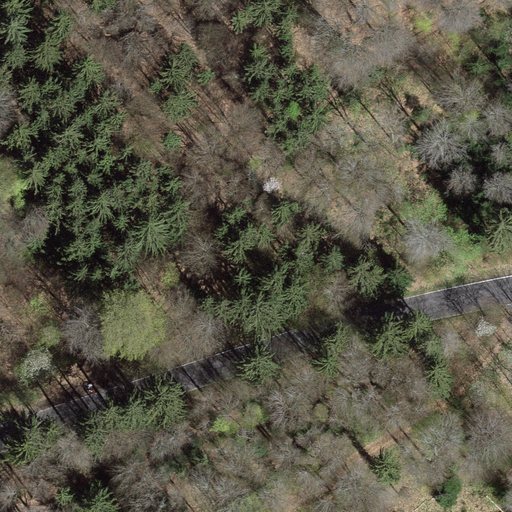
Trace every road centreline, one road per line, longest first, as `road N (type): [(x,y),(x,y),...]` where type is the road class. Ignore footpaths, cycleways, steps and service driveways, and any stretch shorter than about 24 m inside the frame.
road 1 (track): [(90,410),(309,126),(357,78),(486,0)]
road 2 (unclassified): [(0,436),(399,312),(511,289)]
road 3 (track): [(280,511),(435,411),(496,350),(511,317)]
